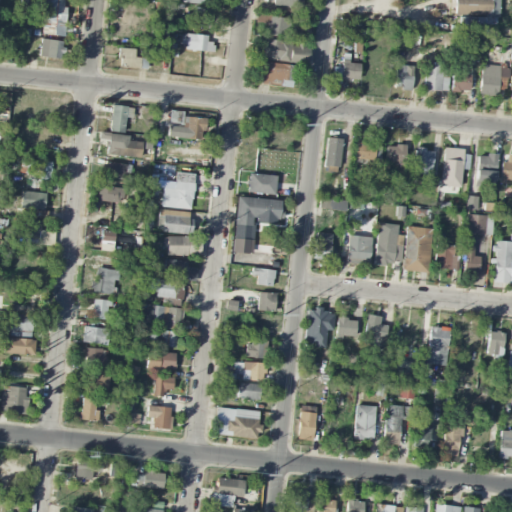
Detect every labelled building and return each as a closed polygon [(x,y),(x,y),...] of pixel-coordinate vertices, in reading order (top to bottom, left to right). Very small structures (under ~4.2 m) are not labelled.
[(41,0),(40,35),(64,36),(64,0),(41,0)] [(497,0),(454,0),(454,15),(480,16),(480,23),(498,24),(497,0)] [(193,27),(208,29),(211,10),(195,8),(193,27)] [(266,36),(287,39),(290,19),(268,16),(266,36)] [(182,51),(213,52),(213,43),(206,43),(207,35),(182,35),(182,51)] [(39,57),(61,60),(63,42),(41,39),(39,57)] [(309,46),(263,41),(261,59),(307,64),(309,46)] [(134,58),(134,49),(119,49),(118,67),(146,68),(147,58),(134,58)] [(358,81),(360,63),(342,61),(340,79),(358,81)] [(294,88),(296,66),(263,62),(261,85),(275,86),(294,88)] [(470,93),(471,64),(453,63),(452,92),(470,93)] [(425,67),(424,91),(446,91),(447,65),(432,65),(432,68),(425,67)] [(411,90),(412,66),(396,66),(395,89),(411,90)] [(506,67),(481,66),(479,94),(497,95),(498,77),(506,78),(506,67)] [(125,118),(132,119),(133,108),(111,106),(109,132),(124,133),(125,118)] [(203,118),(183,118),(183,111),(168,111),(167,124),(186,124),(186,139),(203,140),(203,118)] [(140,158),(141,142),(128,141),(128,135),(107,134),(106,156),(140,158)] [(342,140),(327,138),(323,166),(338,168),(342,140)] [(380,145),(355,144),(355,160),(380,161),(380,145)] [(386,145),(385,162),(404,163),(405,146),(386,145)] [(432,150),(414,149),(412,174),(430,176),(432,150)] [(469,151),(443,150),(441,186),(460,187),(461,169),(468,170),(469,151)] [(476,187),(495,188),(496,155),(477,155),(476,187)] [(511,181),(511,155),(502,155),(501,181),(511,181)] [(19,173),(41,174),(41,179),(51,180),(52,163),(42,162),(42,163),(20,161),(19,173)] [(127,182),(129,166),(104,163),(102,179),(127,182)] [(190,210),(194,174),(175,173),(173,189),(163,188),(161,207),(190,210)] [(247,192),(274,196),(276,177),(249,173),(247,192)] [(123,188),(98,187),(97,201),(123,203),(123,188)] [(43,211),(45,195),(23,191),(20,208),(43,211)] [(476,211),(477,197),(466,196),(465,210),(476,211)] [(280,201),(237,197),(233,239),(252,241),(254,221),(278,223),(280,201)] [(318,209),(344,211),(345,201),(319,199),(318,209)] [(161,233),(190,234),(191,212),(158,211),(157,218),(162,218),(161,233)] [(491,235),(492,216),(465,215),(465,234),(491,235)] [(40,221),(23,221),(22,242),(53,243),(53,232),(39,231),(40,221)] [(372,263),(399,266),(403,236),(396,235),(397,226),(377,223),(372,263)] [(428,272),(429,228),(404,228),(403,272),(428,272)] [(314,260),(329,261),(330,234),(315,234),(314,260)] [(370,237),(347,236),(346,263),(369,264),(370,237)] [(165,256),(187,256),(187,243),(192,243),(192,255),(199,255),(200,238),(166,238),(165,256)] [(511,262),(510,262),(511,242),(494,241),(492,283),(511,283),(511,262)] [(457,270),(458,256),(453,256),(453,246),(435,245),(434,269),(457,270)] [(478,275),(479,257),(473,257),(473,246),(465,246),(464,274),(478,275)] [(195,281),(196,268),(186,268),(186,261),(164,260),(164,272),(172,272),(171,280),(195,281)] [(119,271),(95,268),(91,292),(111,295),(113,281),(117,281),(119,271)] [(251,276),(255,276),(255,286),(272,287),(273,270),(252,269),(251,276)] [(162,305),(181,306),(182,282),(146,280),(146,291),(155,292),(155,298),(163,298),(162,305)] [(274,312),(275,294),(257,293),(256,311),(274,312)] [(109,301),(92,300),(91,319),(108,320),(109,301)] [(148,314),(143,314),(141,324),(161,327),(162,323),(179,326),(182,310),(149,305),(148,314)] [(305,339),(312,339),(312,348),(325,348),(325,331),(332,331),(332,313),(321,313),(322,309),(307,308),(305,339)] [(12,322),(7,322),(6,336),(31,337),(32,316),(12,315),(12,322)] [(380,317),(366,315),(362,345),(383,348),(386,326),(378,325),(380,317)] [(355,337),(356,320),(336,319),(335,336),(355,337)] [(444,366),(449,329),(429,326),(425,364),(444,366)] [(107,329),(83,328),(82,344),(106,345),(107,329)] [(177,332),(165,331),(164,347),(175,348),(177,332)] [(504,334),(489,332),(485,355),(500,357),(504,334)] [(34,355),(34,339),(4,338),(3,354),(34,355)] [(246,357),(264,359),(266,341),(248,339),(246,357)] [(105,366),(105,350),(84,349),(84,366),(105,366)] [(174,371),(174,354),(147,352),(146,369),(174,371)] [(264,381),(265,363),(242,363),(241,381),(264,381)] [(106,390),(107,374),(85,373),(84,389),(106,390)] [(163,389),(171,390),(173,379),(155,376),(152,396),(162,397),(163,389)] [(259,401),(260,385),(238,383),(236,398),(259,401)] [(413,400),(414,385),(400,384),(398,398),(413,400)] [(25,387),(1,386),(0,403),(0,413),(26,414),(27,397),(24,397),(25,387)] [(442,389),(434,389),(433,403),(441,404),(442,389)] [(79,420),(97,421),(98,410),(94,410),(95,400),(81,398),(79,420)] [(152,418),(151,428),(169,429),(170,408),(146,406),(146,418),(152,418)] [(313,440),(314,407),(298,406),(297,440),(313,440)] [(353,439),(373,440),(374,406),(354,406),(353,439)] [(383,445),(399,445),(399,420),(409,420),(409,407),(384,406),(383,445)] [(213,436),(257,438),(259,411),(215,408),(213,436)] [(323,439),(338,441),(340,420),(325,418),(323,439)] [(414,448),(429,448),(430,426),(415,425),(414,448)] [(458,456),(459,427),(443,426),(441,456),(458,456)] [(511,431),(499,431),(498,458),(511,458),(511,431)] [(75,479),(90,480),(91,472),(101,473),(101,463),(76,461),(75,479)] [(117,465),(110,464),(108,476),(115,478),(117,465)] [(130,488),(162,489),(163,474),(130,473),(130,488)] [(242,496),(243,480),(216,479),(215,494),(242,496)] [(305,511),(307,491),(292,489),(290,510),(305,511)] [(210,506),(232,507),(232,495),(210,494),(210,506)] [(333,511),(334,499),(320,498),(319,510),(321,510),(320,511),(333,511)] [(362,511),(363,502),(345,500),(344,511),(362,511)] [(137,509),(137,511),(161,511),(162,502),(152,502),(152,509),(137,509)]
